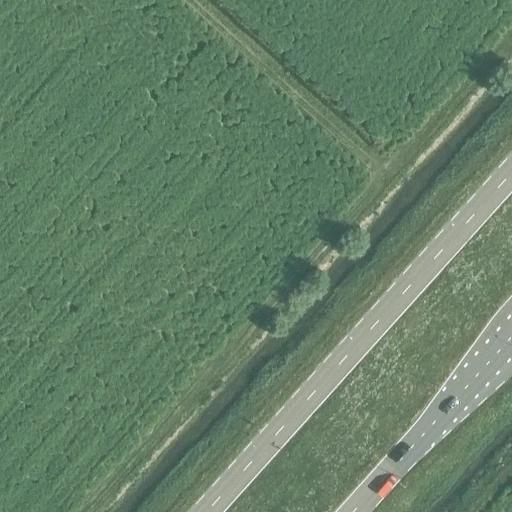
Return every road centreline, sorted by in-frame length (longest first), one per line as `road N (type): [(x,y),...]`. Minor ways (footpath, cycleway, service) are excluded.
road 1 (secondary): [(511,172),(206,511)]
road 2 (secondary): [(353,511),(511,333)]
